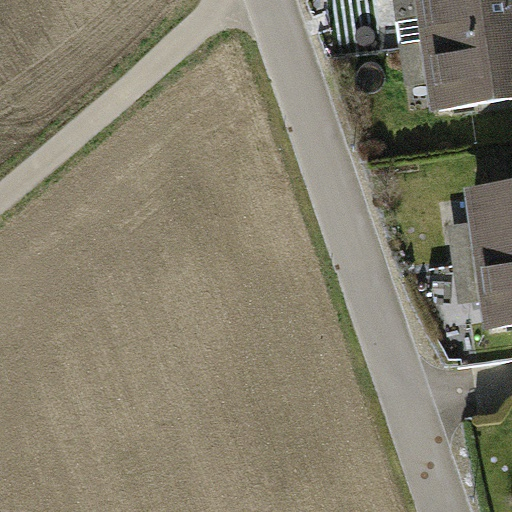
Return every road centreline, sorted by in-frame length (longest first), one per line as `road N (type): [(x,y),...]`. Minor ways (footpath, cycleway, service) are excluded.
road 1 (residential): [(460,511),(280,0)]
road 2 (track): [(0,206),(251,0)]
